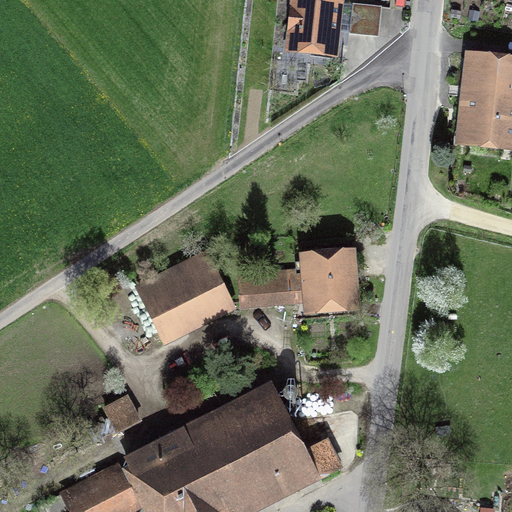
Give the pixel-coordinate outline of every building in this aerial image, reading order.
[(290,0),(285,53),(338,59),(341,27),(344,0),(290,0)] [(382,7),(352,4),(349,35),(379,38),(382,7)] [(460,19),(461,13),(450,10),(448,17),(460,19)] [(511,57),(465,53),(455,147),(511,153),(511,57)] [(164,348),(238,312),(208,251),(134,287),(164,348)] [(303,319),(361,315),(357,251),(309,254),(309,256),(299,256),(300,269),(238,273),(240,310),(303,306),(303,319)] [(261,511),(344,470),(328,439),(305,451),(272,385),(58,492),(68,511),(137,511),(140,511),(141,511),(261,511)] [(116,437),(142,424),(128,395),(102,408),(116,437)]
